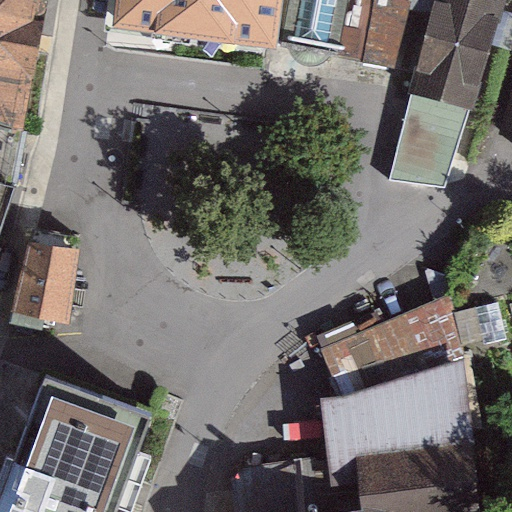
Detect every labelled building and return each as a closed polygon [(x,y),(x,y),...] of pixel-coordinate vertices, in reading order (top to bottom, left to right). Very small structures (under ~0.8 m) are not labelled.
[(0,0),(0,124),(17,129),(41,0),(0,0)] [(122,0),(120,20),(270,44),(274,0),(122,0)] [(274,0),(270,44),(363,59),(373,0),(274,0)] [(373,0),(363,59),(418,72),(411,90),(401,181),(430,183),(439,99),(471,109),(503,0),(373,0)] [(17,129),(0,124),(0,180),(8,182),(17,129)] [(8,182),(0,180),(0,229),(17,187),(8,182)] [(32,230),(10,320),(30,326),(33,316),(66,320),(77,235),(32,230)] [(480,511),(474,469),(485,467),(481,426),(450,298),(327,350),(348,407),(338,408),(344,465),(315,460),(243,470),(234,482),(236,511),(480,511)] [(116,511),(151,415),(44,377),(9,476),(0,500),(0,511),(116,511)]
